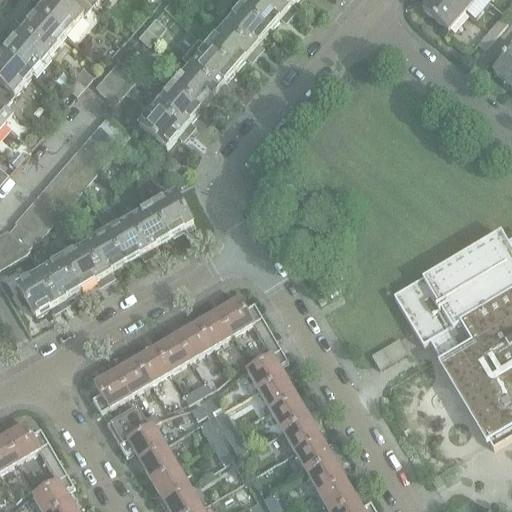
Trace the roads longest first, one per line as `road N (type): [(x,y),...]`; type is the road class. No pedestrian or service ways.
road 1 (residential): [(410,511),(252,244)]
road 2 (residential): [(252,244),(232,191),(238,153),(363,10)]
road 3 (residential): [(38,369),(252,244)]
road 4 (residential): [(511,140),(363,10)]
road 5 (residential): [(122,511),(38,369)]
